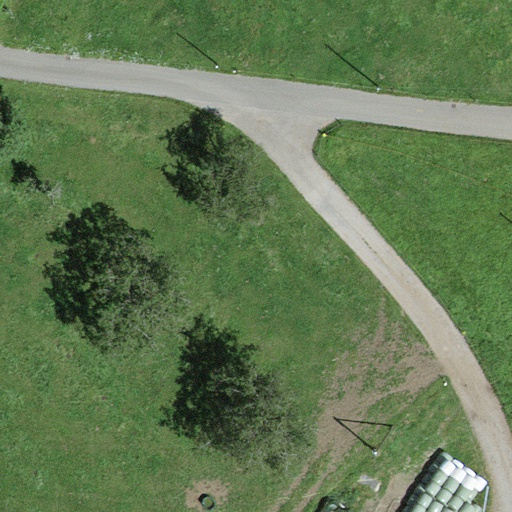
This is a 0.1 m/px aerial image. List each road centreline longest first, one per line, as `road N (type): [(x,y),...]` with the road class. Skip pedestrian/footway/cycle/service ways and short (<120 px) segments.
road 1 (track): [(219,86),(279,134),(440,328),(490,422),(511,511)]
road 2 (unclassified): [(0,58),(511,118)]
